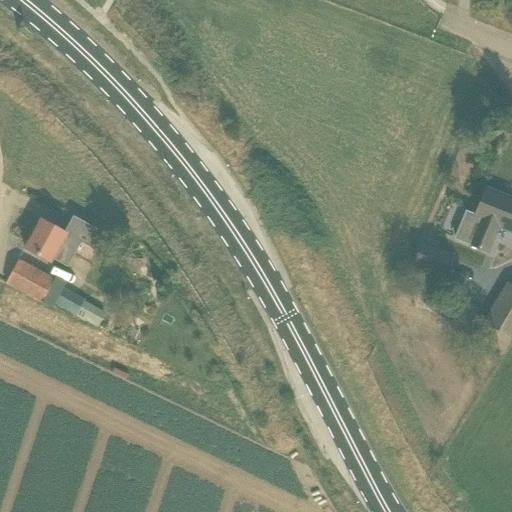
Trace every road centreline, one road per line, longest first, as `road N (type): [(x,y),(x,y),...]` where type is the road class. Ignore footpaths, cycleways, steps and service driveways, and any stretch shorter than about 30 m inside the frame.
road 1 (primary): [(390,511),(247,252),(195,177),(108,78),(21,0)]
road 2 (unclassified): [(511,86),(462,26),(511,46)]
